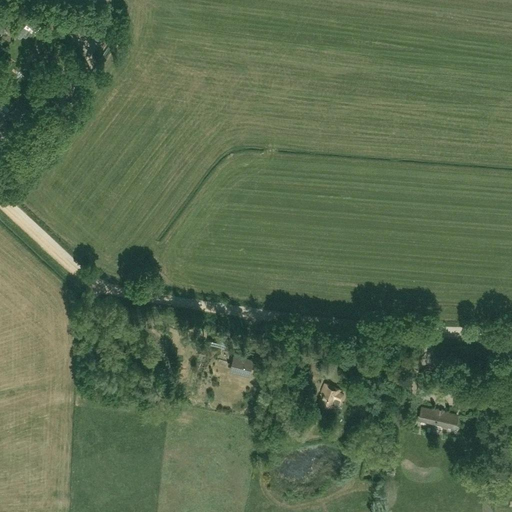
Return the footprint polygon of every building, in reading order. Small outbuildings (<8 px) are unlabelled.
[(29,15),(24,22),(24,23),(26,24),(34,29),(39,22),(29,15)] [(83,33),(90,24),(84,20),(78,28),(83,33)] [(65,62),(56,54),(52,59),(60,67),(65,62)] [(65,87),(61,72),(39,78),(43,93),(65,87)] [(37,113),(44,103),(34,96),(27,105),(37,113)] [(30,120),(26,117),(23,118),(17,125),(17,129),(21,132),(24,131),(30,124),(30,120)] [(233,342),(221,338),(218,347),(231,350),(233,342)] [(253,361),(234,356),(232,363),(235,364),(233,371),(249,375),(253,361)] [(340,390),(325,384),(321,392),(324,393),(320,402),(330,406),(331,406),(336,408),(339,400),(342,394),(339,392),(340,390)] [(437,410),(423,407),(421,419),(454,426),(457,415),(443,412),(443,410),(437,409),(437,410)]
